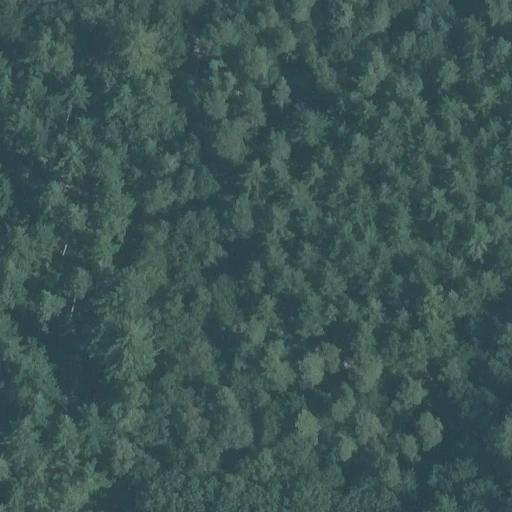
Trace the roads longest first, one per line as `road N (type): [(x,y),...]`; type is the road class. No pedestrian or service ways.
road 1 (track): [(511,316),(499,315),(490,489),(132,483)]
road 2 (track): [(128,511),(208,0)]
